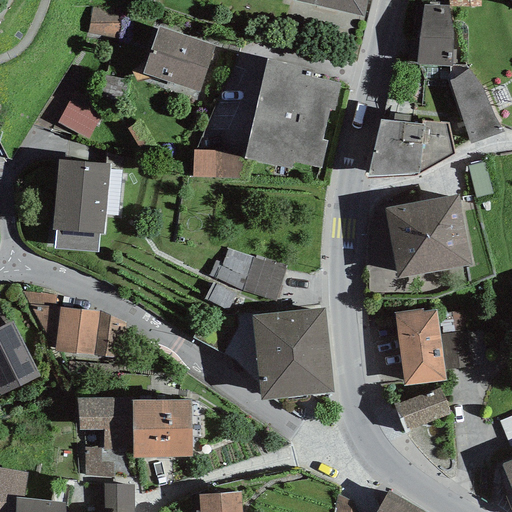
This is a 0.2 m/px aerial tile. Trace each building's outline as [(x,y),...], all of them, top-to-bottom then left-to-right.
[(289,0),(364,17),(367,0),(289,0)] [(447,5),(423,5),(418,38),(417,65),(451,66),(452,31),(447,5)] [(121,8),(92,7),(88,33),(120,39),(121,8)] [(215,46),(158,26),(142,74),(199,93),(215,46)] [(314,70),(266,59),(243,158),(292,170),(293,163),(321,169),(327,141),(322,140),(329,109),(334,111),(340,85),(312,78),(314,70)] [(469,68),(449,81),(469,144),(503,132),(496,120),(482,86),(469,68)] [(105,107),(74,90),(56,124),(87,140),(105,107)] [(422,125),(379,120),(367,176),(418,175),(454,155),(448,123),(422,120),(422,125)] [(240,151),(192,150),(192,177),(240,178),(240,151)] [(106,151),(105,163),(109,163),(109,170),(122,171),(124,155),(106,151)] [(105,163),(58,159),(53,230),(56,231),(54,249),(98,253),(99,234),(104,234),(105,215),(109,170),(109,163),(105,163)] [(118,216),(122,171),(109,170),(105,215),(118,216)] [(459,194),(385,209),(399,280),(474,265),(459,194)] [(287,268),(226,248),(222,263),(215,261),(208,276),(241,291),(276,302),(287,268)] [(236,295),(212,283),(204,299),(228,311),(236,295)] [(56,295),(22,292),(30,305),(55,307),(56,295)] [(55,307),(30,305),(55,345),(60,308),(55,307)] [(99,310),(60,308),(55,345),(55,352),(123,357),(126,323),(99,310)] [(326,308),(251,315),(259,399),(334,392),(326,308)] [(423,309),(394,313),(403,386),(446,381),(444,370),(439,334),(436,310),(423,312),(423,309)] [(39,377),(11,320),(7,323),(0,325),(0,395),(0,396),(39,377)] [(469,331),(439,334),(444,370),(473,367),(469,331)] [(440,387),(393,405),(403,432),(451,415),(440,387)] [(132,398),(76,398),(79,431),(103,429),(103,451),(132,452),(131,401),(132,398)] [(191,400),(131,401),(132,452),(132,458),(192,457),(191,400)] [(511,416),(499,422),(509,446),(511,445),(511,416)] [(100,448),(84,448),(84,476),(112,476),(112,463),(100,463),(100,448)] [(511,459),(501,464),(511,492),(511,459)] [(28,473),(0,468),(0,511),(14,511),(15,499),(24,499),(28,473)] [(241,511),(240,492),(198,495),(199,511),(195,511),(241,511)] [(423,511),(388,492),(376,511),(375,511),(423,511)] [(365,511),(366,511),(338,496),(333,511),(365,511)] [(24,499),(15,499),(14,511),(76,511),(77,501),(24,499)]
